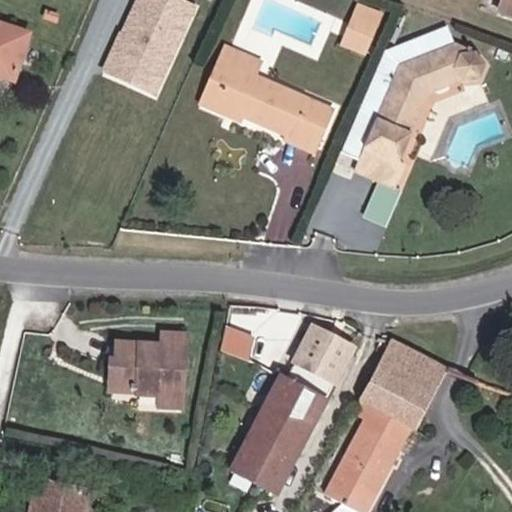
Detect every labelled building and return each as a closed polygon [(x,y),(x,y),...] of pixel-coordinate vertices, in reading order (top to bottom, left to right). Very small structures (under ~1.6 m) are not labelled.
[(198,7),(183,0),(136,0),(103,74),(156,98),(198,7)] [(511,0),(498,0),(495,9),(511,14),(511,0)] [(383,13),(361,4),(345,42),(366,52),(383,13)] [(0,82),(17,90),(35,42),(11,32),(0,27),(0,19),(1,17),(0,16),(0,73),(1,73),(0,74),(0,82)] [(11,32),(35,42),(39,32),(15,21),(11,32)] [(385,54),(339,157),(356,163),(353,168),(390,183),(402,158),(394,155),(407,126),(400,123),(416,86),(458,70),(466,79),(479,73),(482,65),(476,54),(456,44),(447,28),(385,54)] [(227,43),(206,92),(221,100),(236,66),(258,75),(263,59),(227,43)] [(258,75),(236,66),(221,100),(320,146),(337,110),(258,75)] [(157,327),(156,341),(114,340),(114,356),(140,357),(140,384),(139,391),(159,392),(159,401),(181,403),(183,328),(157,327)] [(233,328),(225,351),(251,360),(259,337),(233,328)] [(315,331),(297,367),(337,388),(355,352),(315,331)] [(390,346),(356,407),(370,414),(404,431),(410,434),(444,372),(390,346)] [(104,355),(102,381),(140,384),(140,357),(114,356),(104,355)] [(252,425),(246,436),(297,463),(328,405),(253,366),(229,413),(252,425)] [(356,407),(347,422),(361,429),(370,414),(356,407)] [(358,511),(404,431),(370,414),(361,429),(322,500),(338,508),(333,511),(358,511)] [(251,480),(245,493),(273,507),(297,463),(246,436),(231,469),(251,480)] [(48,511),(51,500),(59,502),(63,480),(37,474),(29,511),(48,511)] [(86,511),(91,486),(63,480),(59,502),(51,500),(48,511),(86,511)]
